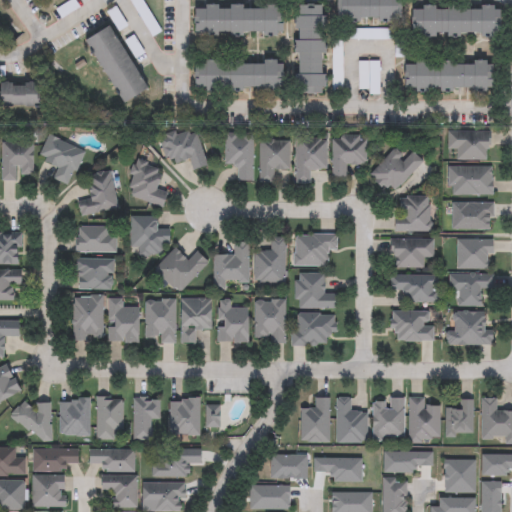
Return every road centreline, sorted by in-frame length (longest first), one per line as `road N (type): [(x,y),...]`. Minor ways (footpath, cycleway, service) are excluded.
road 1 (residential): [(0,208),(43,210),(50,219),(52,345),(63,369),(274,377)]
road 2 (residential): [(367,367),(363,214),(212,210)]
road 3 (residential): [(511,365),(274,377)]
road 4 (residential): [(274,377),(280,390),(216,511)]
